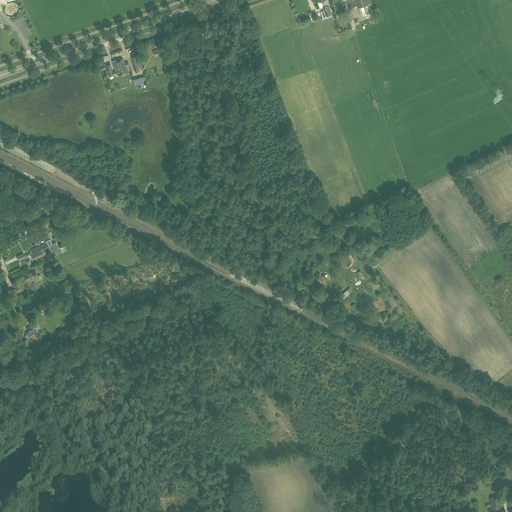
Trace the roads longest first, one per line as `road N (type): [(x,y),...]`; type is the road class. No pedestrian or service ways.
road 1 (track): [(197,16),(275,250),(289,253),(319,238),(352,265)]
road 2 (secondary): [(0,75),(206,3)]
road 3 (track): [(247,511),(233,479),(149,425)]
